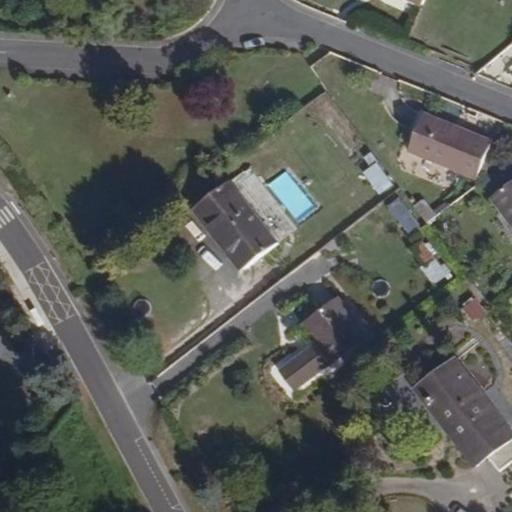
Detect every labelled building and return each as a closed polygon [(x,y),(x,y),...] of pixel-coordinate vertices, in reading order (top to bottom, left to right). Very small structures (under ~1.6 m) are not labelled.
[(493,140),(422,111),(404,150),(476,181),(493,140)] [(199,210),(247,271),(286,241),(238,180),(199,210)] [(511,180),(490,196),(511,225),(511,180)] [(338,295),(301,322),(315,342),(279,368),(296,393),(371,339),(338,295)] [(511,444),(511,418),(464,355),(420,390),(481,471),(511,444)]
